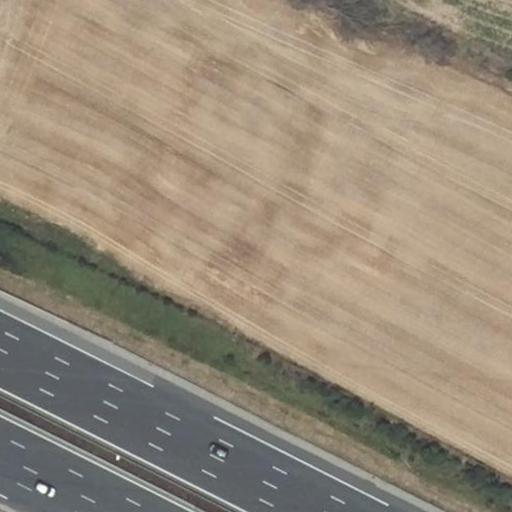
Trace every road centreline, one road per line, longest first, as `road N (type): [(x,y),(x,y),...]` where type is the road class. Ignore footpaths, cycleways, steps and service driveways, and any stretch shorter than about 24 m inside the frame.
road 1 (motorway): [(325,511),(0,348)]
road 2 (motorway): [(0,456),(112,511)]
